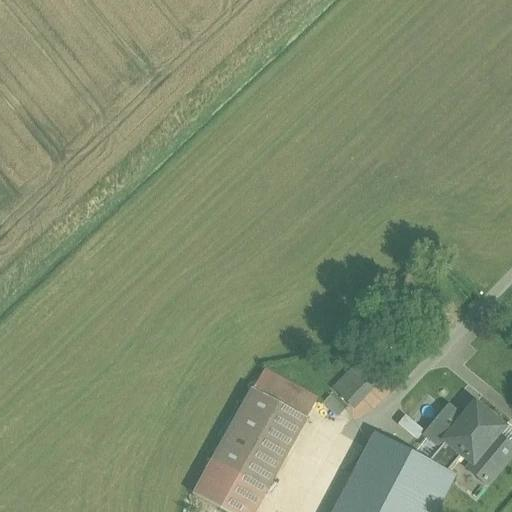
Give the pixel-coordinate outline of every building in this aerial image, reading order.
[(334,389),(327,409),(344,421),(348,414),(360,417),(390,388),(364,365),(334,389)] [(270,371),(199,502),(218,511),(268,511),(325,402),(270,371)] [(474,466),(475,467),(490,450),(506,432),(480,408),(448,443),(449,443),(465,458),(474,466)] [(422,511),(429,511),(449,475),(465,458),(449,443),(429,465),(371,434),(350,474),(362,481),(346,511),(412,511),(415,508),(422,511)] [(506,465),(490,450),(475,467),(474,466),(470,471),(487,486),(506,465)]
